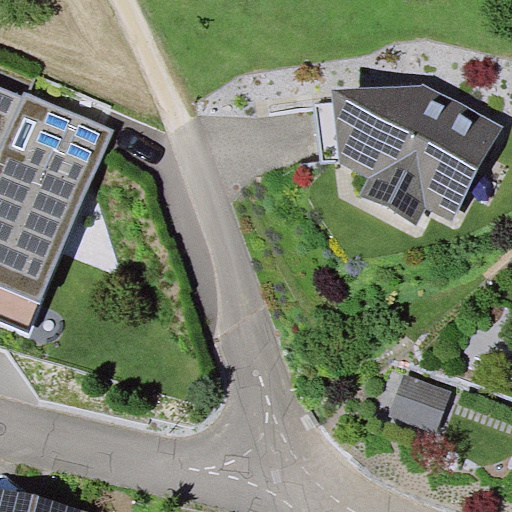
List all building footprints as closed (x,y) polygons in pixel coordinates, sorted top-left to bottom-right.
[(0,323),(28,335),(116,130),(105,125),(113,106),(36,73),(28,94),(24,92),(21,97),(0,88),(0,323)] [(452,221),(503,126),(424,83),(333,89),(335,102),(339,161),(368,177),(361,194),(416,223),(425,207),(452,221)] [(335,102),(316,103),(321,163),(339,161),(335,102)] [(436,433),(452,389),(404,372),(388,416),(436,433)] [(94,511),(36,498),(0,488),(0,511),(94,511)]
